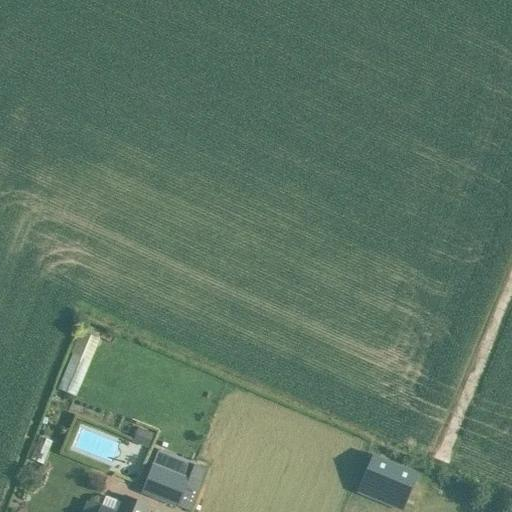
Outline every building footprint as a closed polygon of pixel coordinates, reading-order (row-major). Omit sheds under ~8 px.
[(57,389),(76,396),(92,354),(74,347),(57,389)] [(154,433),(138,427),(132,441),(148,448),(154,433)] [(159,451),(154,464),(150,463),(139,492),(178,507),(194,465),(159,451)] [(373,455),(357,492),(402,511),(418,473),(373,455)] [(87,500),(82,511),(148,511),(151,505),(142,501),(124,494),(121,502),(104,495),(100,505),(87,500)]
